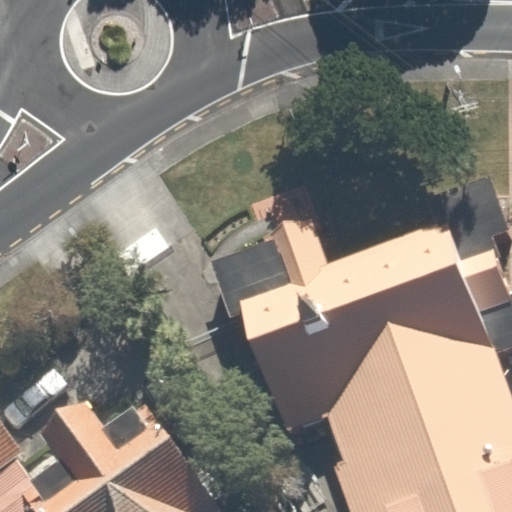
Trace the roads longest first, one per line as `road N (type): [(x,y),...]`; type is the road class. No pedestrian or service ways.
road 1 (tertiary): [(199,10),(511,4)]
road 2 (tertiary): [(199,10),(199,66),(164,109),(109,122),(58,97)]
